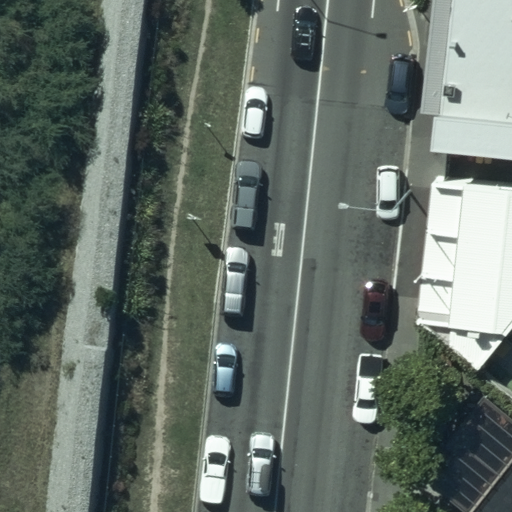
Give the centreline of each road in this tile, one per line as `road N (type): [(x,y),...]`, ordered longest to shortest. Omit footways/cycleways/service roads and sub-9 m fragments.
road 1 (secondary): [(329,0),(303,259)]
road 2 (secondary): [(278,511),(303,259)]
